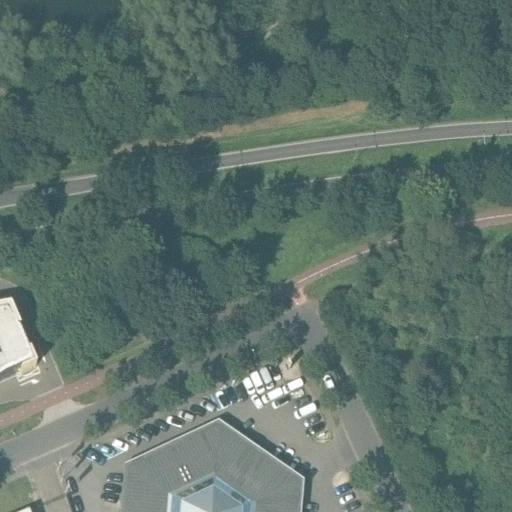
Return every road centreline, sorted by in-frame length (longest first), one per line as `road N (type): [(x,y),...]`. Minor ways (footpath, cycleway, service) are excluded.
road 1 (secondary): [(0,240),(287,191),(511,169)]
road 2 (secondary): [(511,129),(255,158),(0,200)]
road 3 (residential): [(0,457),(308,318)]
road 4 (residential): [(391,511),(308,318)]
